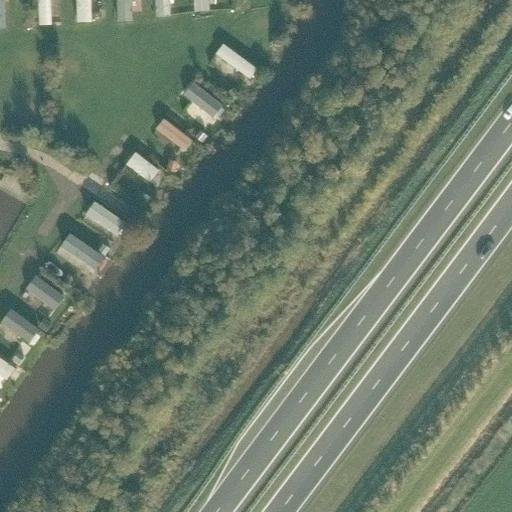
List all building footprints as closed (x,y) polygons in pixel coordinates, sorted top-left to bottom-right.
[(0,0),(0,30),(13,30),(12,0),(0,0)] [(59,26),(57,0),(44,0),(45,27),(59,26)] [(199,0),(200,14),(215,13),(214,0),(199,0)] [(256,10),(258,23),(292,20),(290,7),(256,10)] [(258,79),(266,67),(229,45),(222,57),(258,79)] [(270,52),(262,47),(257,55),(265,60),(270,52)] [(199,83),(188,97),(212,116),(223,102),(199,83)] [(226,115),(218,110),(213,116),(221,122),(226,115)] [(194,155),(203,142),(170,120),(161,133),(194,155)] [(142,153),(131,167),(156,185),(166,171),(142,153)] [(177,167),(169,164),(166,173),(174,176),(177,167)] [(148,201),(140,196),(134,204),(142,210),(148,201)] [(125,238),(135,223),(99,202),(90,218),(125,238)] [(109,251),(102,246),(97,254),(104,259),(109,251)] [(68,272),(63,280),(70,284),(75,277),(68,272)] [(62,312),(72,297),(41,276),(31,292),(62,312)] [(36,348),(48,331),(18,308),(6,325),(36,348)] [(0,351),(0,373),(14,382),(24,367),(0,351)]
